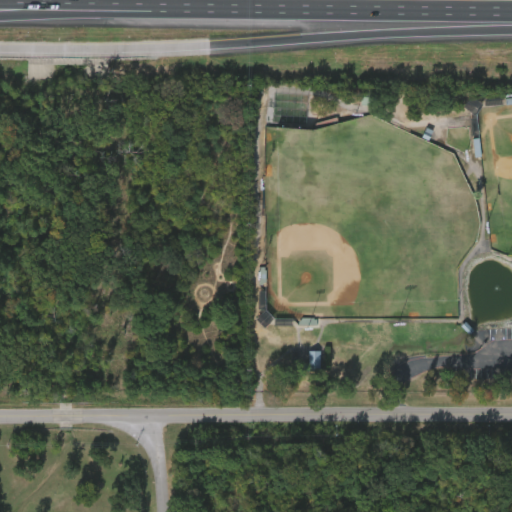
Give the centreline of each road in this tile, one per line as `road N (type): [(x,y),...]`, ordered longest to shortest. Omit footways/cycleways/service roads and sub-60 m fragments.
road 1 (motorway): [(0,49),(511,28)]
road 2 (tertiary): [(0,418),(511,415)]
road 3 (motorway): [(0,2),(411,9)]
road 4 (motorway): [(0,12),(411,9)]
